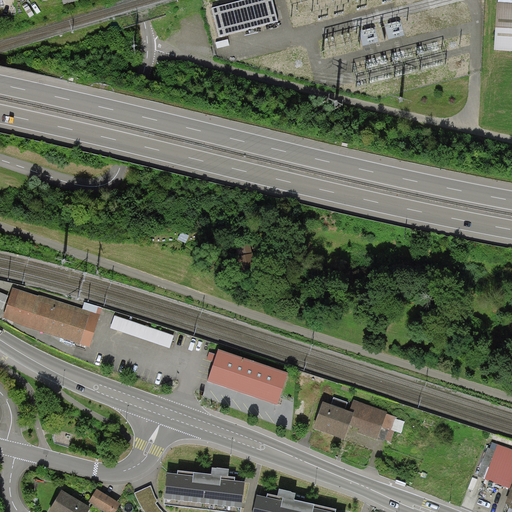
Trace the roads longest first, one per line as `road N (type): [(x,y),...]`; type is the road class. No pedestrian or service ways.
road 1 (track): [(0,225),(511,398)]
road 2 (motorway): [(511,200),(0,85)]
road 3 (motorway): [(0,115),(511,229)]
road 4 (track): [(149,50),(511,142)]
road 5 (unclassified): [(139,0),(148,79),(110,181),(69,183),(0,160)]
road 6 (primary): [(160,412),(428,511)]
road 7 (residential): [(160,412),(149,450),(123,472),(15,450)]
road 8 (primary): [(0,338),(66,378),(160,412)]
